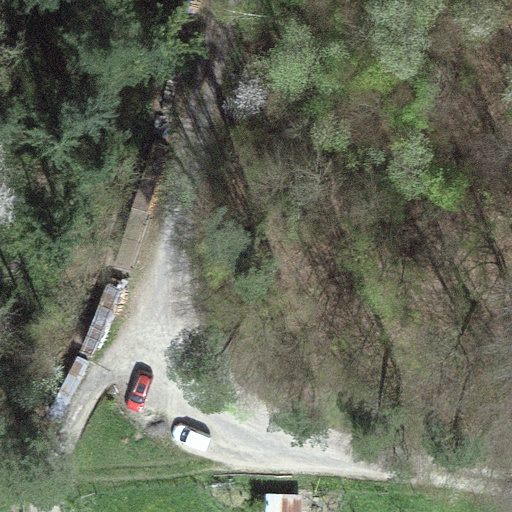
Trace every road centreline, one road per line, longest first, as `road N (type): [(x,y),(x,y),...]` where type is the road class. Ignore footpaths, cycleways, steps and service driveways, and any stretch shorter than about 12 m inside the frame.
road 1 (track): [(511,485),(279,432),(211,395),(180,356),(172,306),(177,212),(227,0)]
road 2 (track): [(44,511),(80,388),(174,334)]
